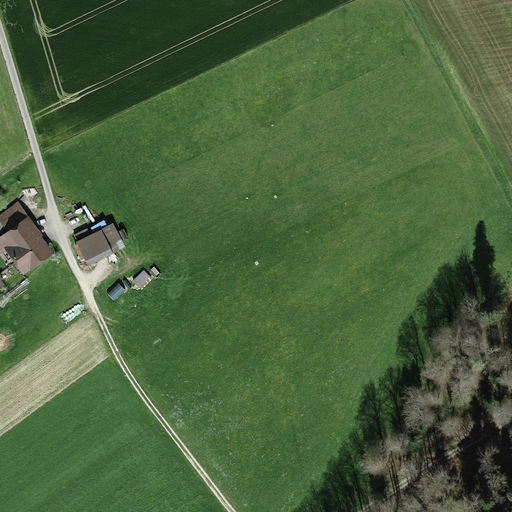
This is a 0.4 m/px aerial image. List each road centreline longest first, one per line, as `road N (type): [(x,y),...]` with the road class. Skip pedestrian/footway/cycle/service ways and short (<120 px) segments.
road 1 (track): [(86,287),(135,384),(233,511)]
road 2 (track): [(511,415),(362,511)]
